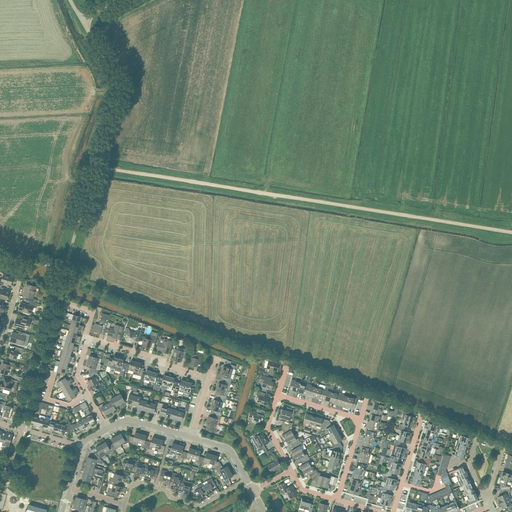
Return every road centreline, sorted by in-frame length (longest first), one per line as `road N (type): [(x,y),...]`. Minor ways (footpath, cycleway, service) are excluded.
road 1 (track): [(511,231),(92,167)]
road 2 (unclassified): [(58,292),(96,139),(116,101),(115,81),(88,30)]
road 3 (residential): [(124,504),(138,481),(194,505),(247,479)]
road 4 (residential): [(209,377),(87,338)]
